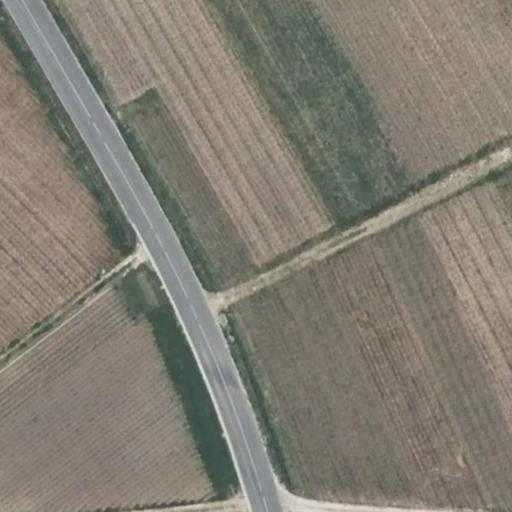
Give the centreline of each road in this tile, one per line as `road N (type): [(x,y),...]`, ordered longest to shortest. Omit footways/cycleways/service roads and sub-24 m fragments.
road 1 (secondary): [(272,511),(156,219),(30,0)]
road 2 (track): [(192,311),(511,152)]
road 3 (track): [(364,511),(269,504),(198,511)]
